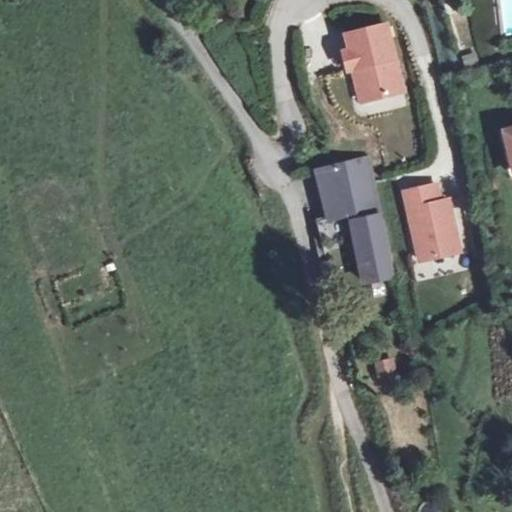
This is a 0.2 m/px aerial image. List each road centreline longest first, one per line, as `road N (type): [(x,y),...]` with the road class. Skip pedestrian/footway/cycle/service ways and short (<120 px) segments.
road 1 (unclassified): [(167,0),(283,174),(384,511)]
road 2 (track): [(337,371),(350,511)]
